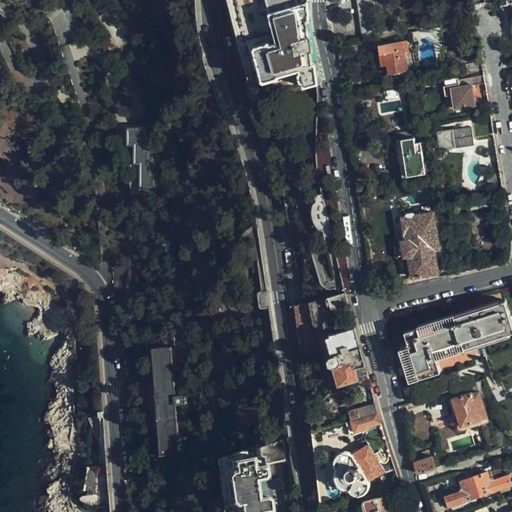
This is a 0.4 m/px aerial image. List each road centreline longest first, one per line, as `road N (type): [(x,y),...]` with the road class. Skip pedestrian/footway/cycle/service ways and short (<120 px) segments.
road 1 (secondary): [(213,0),(266,201),(312,511)]
road 2 (tertiary): [(0,214),(87,272),(103,293),(121,511)]
road 3 (tertiary): [(365,303),(316,0)]
road 4 (tertiary): [(420,511),(365,303)]
road 5 (residential): [(511,270),(365,303)]
